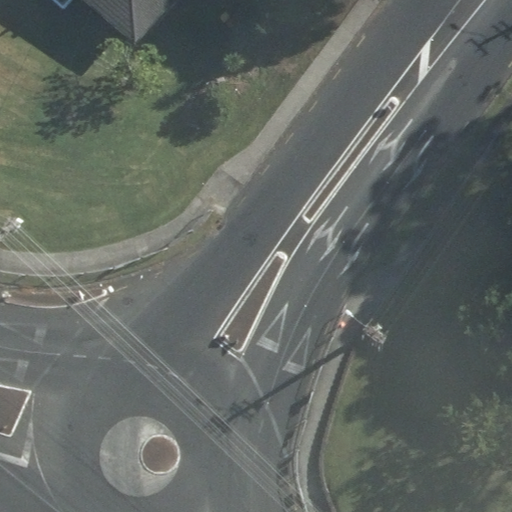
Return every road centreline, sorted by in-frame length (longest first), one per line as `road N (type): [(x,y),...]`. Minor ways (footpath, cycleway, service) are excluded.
road 1 (secondary): [(443,39),(399,135),(323,252),(245,416)]
road 2 (secondary): [(171,340),(353,104),(443,39)]
road 3 (secondary): [(56,494),(40,435),(48,403),(66,372),(92,351)]
